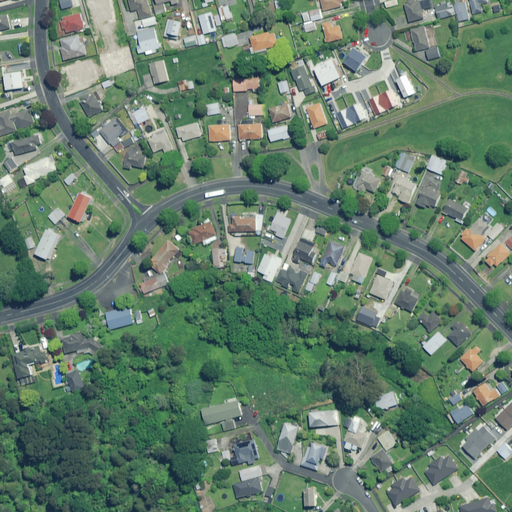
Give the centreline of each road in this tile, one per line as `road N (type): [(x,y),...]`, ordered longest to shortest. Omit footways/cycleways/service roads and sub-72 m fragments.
road 1 (tertiary): [(148,222),(180,200),(231,185),(285,191),(425,250),(511,331)]
road 2 (residential): [(148,222),(70,133),(54,103),(41,54),(41,0)]
road 3 (tertiary): [(0,316),(86,287),(148,222)]
